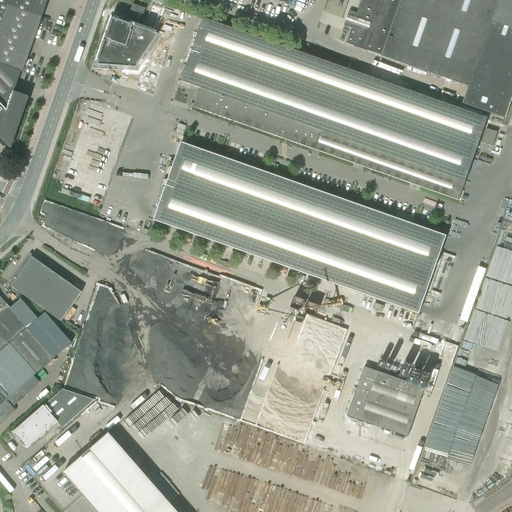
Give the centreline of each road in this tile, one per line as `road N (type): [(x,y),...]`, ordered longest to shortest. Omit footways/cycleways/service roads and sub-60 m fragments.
road 1 (tertiary): [(19,213),(93,0)]
road 2 (unknown): [(296,33),(464,105)]
road 3 (unknown): [(511,349),(458,511)]
road 4 (unclassified): [(188,0),(296,33),(318,0)]
